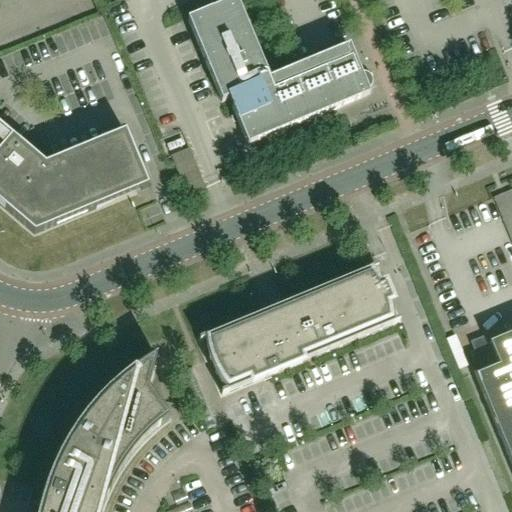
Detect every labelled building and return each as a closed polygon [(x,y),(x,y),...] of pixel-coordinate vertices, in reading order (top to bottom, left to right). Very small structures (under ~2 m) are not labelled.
[(359,74),(356,67),(349,49),(269,82),(236,2),(187,22),(221,104),(228,101),(232,110),(231,110),(247,148),(369,97),(367,91),(369,89),(371,86),(372,82),(371,79),(369,76),(366,74),(363,73),(359,74)] [(148,189),(136,160),(125,134),(45,168),(0,129),(0,207),(34,236),(141,192),(148,189)] [(511,191),(493,199),(511,243),(511,191)] [(222,397),(399,324),(398,321),(394,323),(393,315),(392,311),(389,300),(385,291),(384,289),(380,282),(378,279),(373,272),(377,270),(376,268),(198,341),(222,397)] [(495,361),(487,365),(487,366),(474,371),(472,372),(511,468),(511,336),(489,346),(490,348),(495,361)] [(101,511),(106,500),(111,489),(114,483),(118,477),(121,472),(125,467),(128,461),(132,456),(136,451),(141,447),(145,442),(150,437),(154,433),(159,429),(168,422),(147,392),(156,359),(147,364),(134,373),(131,375),(115,388),(107,395),(96,406),(90,412),(85,419),(75,432),(63,450),(58,460),(51,477),(46,490),(44,495),(39,511),(101,511)]
